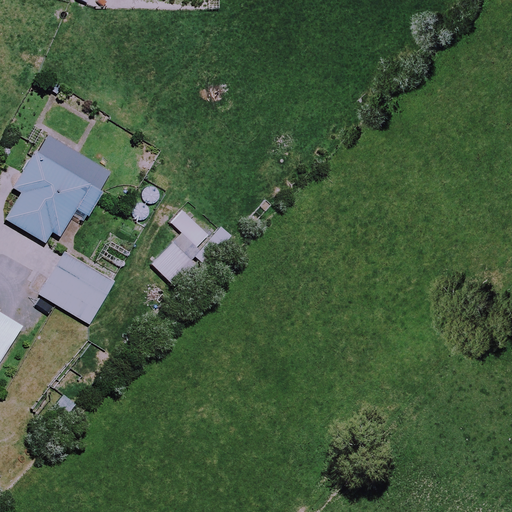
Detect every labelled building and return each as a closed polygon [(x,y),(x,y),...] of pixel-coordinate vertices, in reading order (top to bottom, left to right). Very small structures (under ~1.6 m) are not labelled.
[(110,173),(44,135),(12,190),(19,195),(5,220),(44,243),(51,231),(59,235),(71,214),(83,221),(110,173)] [(207,237),(181,212),(169,224),(195,250),(207,237)] [(212,237),(192,257),(202,267),(231,239),(216,224),(207,232),(212,237)] [(190,263),(171,244),(149,266),(168,285),(190,263)] [(113,283),(64,254),(39,297),(88,326),(113,283)] [(0,357),(18,327),(0,316),(0,357)]
